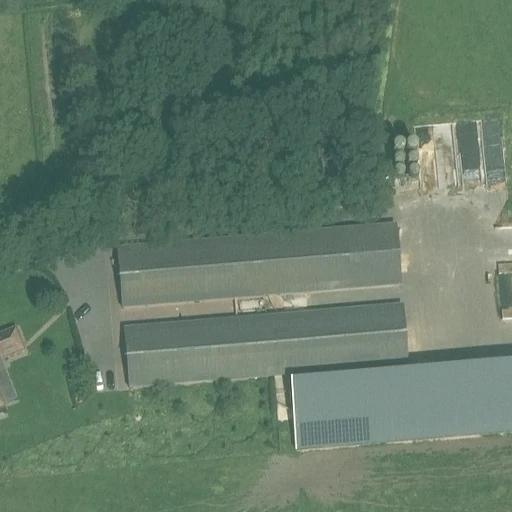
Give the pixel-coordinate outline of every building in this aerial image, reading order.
[(154,117),(181,112),(176,84),(173,84),(171,76),(159,78),(162,96),(151,98),(154,117)] [(89,176),(107,174),(106,162),(88,163),(89,176)] [(396,287),(393,257),(391,227),(117,250),(122,310),(396,287)] [(129,390),(274,378),(402,367),(397,307),(124,330),(129,390)] [(0,408),(3,408),(2,406),(16,400),(0,360),(23,351),(15,330),(0,335),(0,408)]
